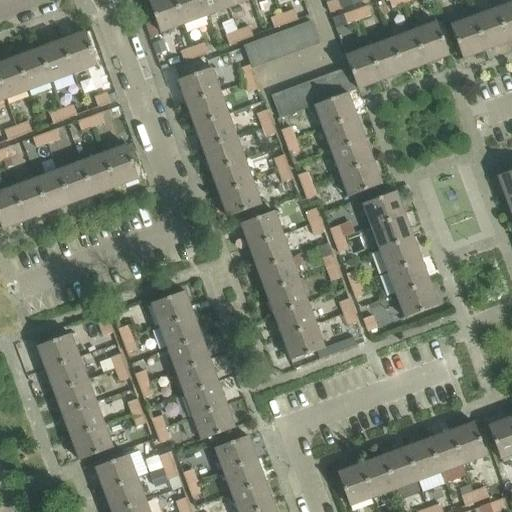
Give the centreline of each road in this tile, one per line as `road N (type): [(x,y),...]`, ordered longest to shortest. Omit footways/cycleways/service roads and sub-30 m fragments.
road 1 (residential): [(320,511),(289,429),(447,370)]
road 2 (residential): [(184,226),(102,0)]
